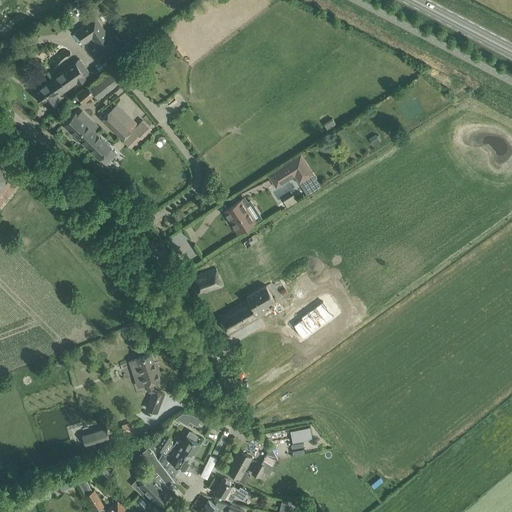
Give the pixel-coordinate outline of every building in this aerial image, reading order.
[(110,40),(95,19),(77,31),(84,41),(92,35),(100,47),(110,40)] [(51,78),(61,92),(77,82),(78,83),(86,78),(85,76),(89,73),(82,62),(77,65),(75,62),(73,63),(51,78)] [(0,80),(9,75),(5,67),(0,69),(0,80)] [(48,107),(59,99),(57,96),(61,92),(51,78),(34,90),(44,105),(46,104),(48,107)] [(83,102),(94,94),(88,86),(77,94),(83,102)] [(415,94),(397,105),(408,123),(426,112),(415,94)] [(102,120),(131,147),(141,137),(142,138),(151,128),(142,119),(138,123),(117,103),(102,120)] [(64,124),(86,145),(97,134),(93,130),(97,126),(82,111),(78,115),(75,113),(64,124)] [(105,164),(112,157),(117,153),(97,134),(86,145),(105,164)] [(301,153),(267,175),(276,188),(294,176),(299,183),(314,173),(301,153)] [(241,199),(224,210),(238,231),(246,226),(254,221),(261,216),(250,200),(244,204),(241,199)] [(246,246),(259,242),(256,234),(243,238),(246,246)] [(206,291),(215,288),(217,288),(216,286),(222,284),(216,267),(191,277),(197,292),(204,290),(206,291)] [(218,316),(223,325),(228,333),(237,328),(258,317),(255,311),(274,300),(273,297),(266,285),(247,296),(248,299),(227,311),(218,316)] [(288,329),(298,342),(329,319),(318,304),(296,321),(297,322),(288,329)] [(151,382),(152,382),(161,378),(157,365),(155,366),(151,354),(130,361),(135,375),(139,374),(143,385),(146,384),(149,391),(152,392),(147,406),(157,410),(164,393),(154,389),(151,382)] [(182,412),(175,417),(187,424),(193,414),(182,412)] [(290,430),(293,442),(312,438),(310,426),(290,430)] [(106,428),(82,435),(86,446),(90,444),(109,438),(106,428)] [(192,456),(200,444),(195,440),(198,435),(189,430),(182,442),(177,439),(174,445),(192,456)] [(185,469),(192,456),(174,445),(168,455),(162,451),(158,458),(173,478),(180,466),(185,469)] [(258,461),(251,473),(259,478),(263,471),(268,474),(271,469),(277,459),(271,446),(261,462),(258,461)] [(251,456),(248,455),(239,450),(228,471),(239,477),(238,480),(245,484),(250,476),(247,474),(248,472),(244,469),(251,456)] [(154,499),(159,504),(169,494),(163,488),(166,484),(168,486),(174,481),(175,482),(175,481),(173,478),(158,458),(154,453),(147,458),(157,472),(152,477),(149,474),(143,479),(144,479),(141,482),(140,482),(139,484),(136,487),(141,492),(140,493),(143,495),(148,499),(147,500),(150,503),(154,499)] [(109,473),(102,465),(97,470),(104,478),(109,473)] [(83,474),(75,479),(90,504),(100,498),(94,488),(92,490),(83,474)] [(71,475),(62,479),(66,488),(75,484),(71,475)] [(248,491),(240,486),(238,488),(232,485),(232,484),(222,478),(214,491),(223,496),(224,497),(225,497),(231,501),(235,495),(242,500),(248,491)] [(124,511),(128,508),(118,498),(107,509),(109,511),(124,511)] [(217,501),(215,504),(208,500),(200,511),(244,511),(230,505),(230,506),(225,503),(217,501)]
